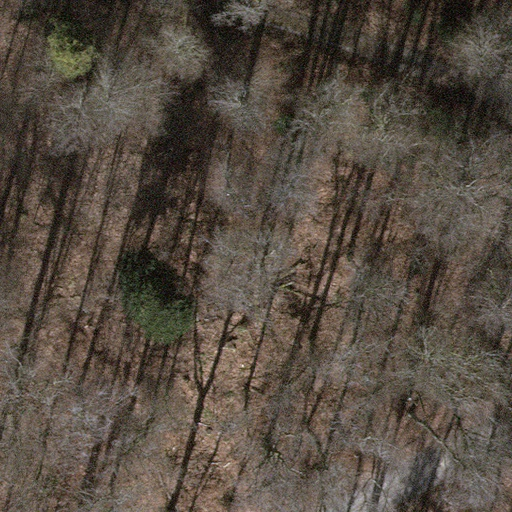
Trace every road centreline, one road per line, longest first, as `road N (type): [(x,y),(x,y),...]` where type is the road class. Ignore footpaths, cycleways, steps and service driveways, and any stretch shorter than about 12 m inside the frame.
road 1 (track): [(234,0),(332,20),(511,108)]
road 2 (track): [(342,511),(511,435)]
